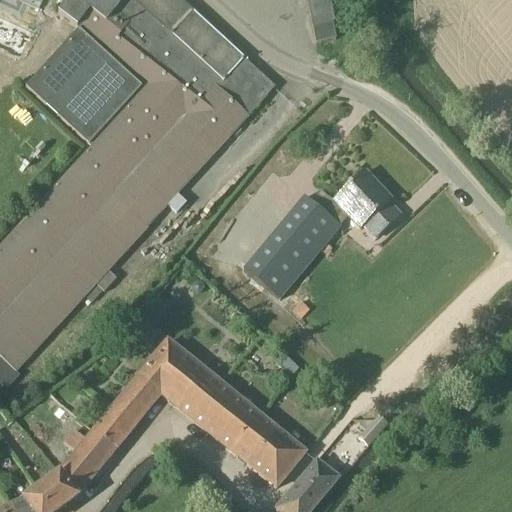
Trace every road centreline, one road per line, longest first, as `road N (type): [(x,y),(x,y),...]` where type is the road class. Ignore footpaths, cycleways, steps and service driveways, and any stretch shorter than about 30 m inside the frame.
road 1 (unclassified): [(335,84),(424,142),(511,244)]
road 2 (residential): [(335,84),(262,57),(200,0)]
